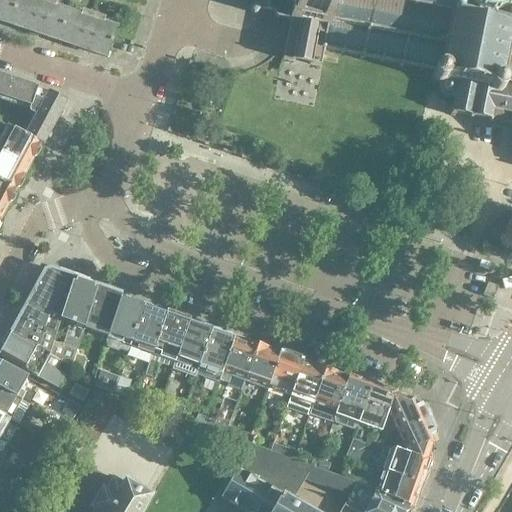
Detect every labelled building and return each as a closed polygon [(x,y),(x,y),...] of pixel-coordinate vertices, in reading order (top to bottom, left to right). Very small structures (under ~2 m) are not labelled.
[(0,0),(0,21),(9,25),(17,0),(0,0)] [(17,0),(9,25),(33,33),(44,0),(17,0)] [(44,0),(33,33),(58,41),(68,12),(53,7),(54,3),(44,0)] [(251,6),(249,10),(251,13),(254,14),(257,13),(259,11),(273,14),(273,15),(274,17),(276,18),(288,21),(282,60),(320,67),(322,50),(433,71),(431,76),(433,80),(437,83),(442,83),(446,80),(456,82),(450,112),(470,116),(470,118),(473,119),(473,117),(488,120),(488,123),(491,123),(492,124),(493,121),(499,122),(499,124),(501,124),(502,123),(508,124),(507,127),(511,128),(511,127),(511,0),(254,0),(254,5),(251,6)] [(68,12),(58,41),(82,49),(93,16),(83,13),(81,16),(68,12)] [(93,16),(82,49),(107,58),(116,28),(102,23),(103,20),(93,16)] [(0,75),(0,97),(4,99),(10,79),(0,75)] [(4,99),(29,108),(30,108),(36,91),(37,88),(10,79),(4,99)] [(20,135),(40,145),(43,147),(66,103),(47,93),(46,94),(36,91),(30,108),(29,108),(28,113),(31,115),(20,135)] [(0,154),(27,169),(33,159),(36,158),(40,151),(39,148),(40,145),(23,137),(20,135),(6,127),(0,124),(0,154)] [(0,154),(0,182),(15,191),(16,189),(20,188),(24,181),(22,178),(27,169),(0,154)] [(0,211),(3,213),(9,203),(12,203),(16,196),(15,192),(15,191),(0,182),(0,211)] [(45,271),(10,334),(38,348),(49,354),(60,321),(74,278),(49,270),(45,271)] [(74,278),(60,321),(74,326),(67,347),(53,342),(50,354),(63,363),(71,367),(81,336),(83,329),(84,329),(98,287),(74,278)] [(497,288),(487,284),(482,296),(492,300),(497,288)] [(84,329),(107,337),(107,338),(109,334),(120,299),(121,295),(98,287),(84,329)] [(107,338),(107,337),(109,349),(120,352),(127,354),(130,343),(130,342),(142,307),(131,303),(130,300),(124,298),(122,300),(120,299),(109,334),(107,338)] [(130,342),(138,345),(153,351),(165,315),(142,307),(130,342)] [(188,323),(165,315),(153,351),(145,375),(155,378),(160,364),(173,368),(188,323)] [(188,323),(175,363),(172,372),(195,380),(196,375),(199,367),(211,331),(188,323)] [(211,331),(199,367),(196,375),(203,377),(219,382),(222,371),(233,339),(231,338),(230,335),(225,333),(222,335),(211,331)] [(10,334),(0,353),(0,357),(37,378),(59,390),(66,376),(58,372),(63,363),(50,354),(49,354),(38,348),(10,334)] [(222,371),(219,381),(227,383),(230,374),(245,379),(256,347),(253,346),(252,342),(246,340),(243,343),(233,339),(222,371)] [(256,347),(245,379),(268,387),(279,355),(269,352),(268,348),(262,346),(259,348),(256,347)] [(279,355),(268,387),(282,392),(275,411),(284,414),(290,395),(301,363),(279,355)] [(0,362),(0,388),(21,401),(25,393),(20,390),(27,378),(0,362)] [(301,363),(290,395),(287,406),(309,414),(324,371),(321,370),(320,366),(314,364),(311,367),(301,363)] [(118,377),(97,369),(95,385),(113,393),(118,377)] [(309,414),(331,422),(335,411),(347,379),(336,375),(335,372),(330,370),(327,372),(324,371),(309,414)] [(348,376),(347,379),(335,411),(331,422),(354,430),(356,424),(370,384),(348,376)] [(133,381),(121,377),(115,394),(127,398),(133,381)] [(89,391),(75,384),(69,395),(83,403),(89,391)] [(370,384),(356,424),(381,433),(387,413),(394,393),(370,384)] [(0,414),(10,420),(18,425),(29,405),(21,401),(0,388),(0,414)] [(394,393),(387,413),(396,432),(430,416),(425,406),(423,406),(418,396),(411,399),(394,393)] [(181,406),(163,399),(159,409),(178,416),(181,406)] [(81,408),(68,401),(62,412),(75,420),(81,408)] [(0,437),(10,420),(0,414),(0,437)] [(197,424),(205,427),(209,418),(200,415),(197,424)] [(430,416),(396,432),(405,452),(427,459),(432,443),(438,441),(433,430),(436,429),(430,416)] [(68,428),(58,422),(48,440),(58,446),(68,428)] [(235,429),(232,437),(245,441),(248,433),(235,429)] [(351,440),(346,455),(363,447),(367,445),(351,440)] [(274,443),(271,451),(294,459),(296,451),(274,443)] [(309,511),(292,501),(299,488),(303,482),(349,498),(350,496),(357,484),(312,467),(292,461),(269,453),(250,446),(219,498),(243,511),(143,511),(152,497),(124,481),(121,486),(111,480),(105,491),(101,489),(89,510),(92,511),(309,511)] [(363,447),(346,455),(358,459),(363,447)] [(390,448),(383,469),(422,483),(426,472),(423,471),(427,460),(427,459),(405,452),(390,448)] [(318,461),(317,467),(328,471),(330,465),(318,461)] [(22,479),(26,481),(34,486),(35,486),(43,471),(31,465),(22,479)] [(383,469),(375,491),(410,507),(411,508),(415,496),(417,497),(422,483),(383,469)] [(17,496),(25,501),(34,486),(26,481),(17,496)] [(375,490),(363,511),(407,511),(410,507),(375,491),(375,490)]
